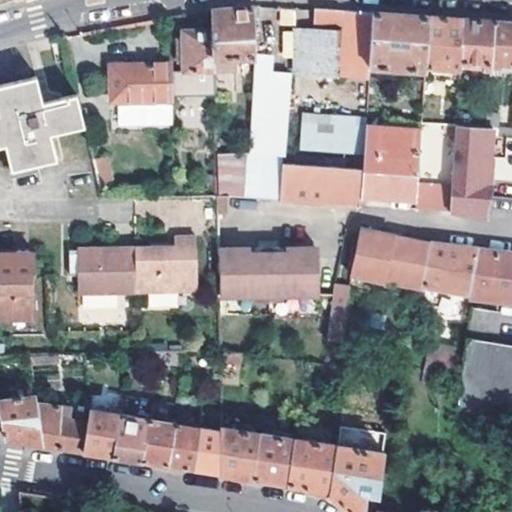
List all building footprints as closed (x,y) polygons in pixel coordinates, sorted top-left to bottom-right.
[(281,7),(278,23),(298,28),(302,11),(281,7)] [(250,56),(250,8),(226,10),(209,11),(209,20),(210,72),(233,72),(232,60),(250,56)] [(316,12),(315,36),(346,37),(345,55),(339,55),(337,76),(368,78),(369,67),(372,15),(343,13),(316,12)] [(372,15),(369,67),(423,70),(423,68),(426,18),(401,16),(372,15)] [(182,72),(210,72),(209,20),(182,20),(182,16),(168,19),(168,45),(177,45),(177,62),(182,62),(182,72)] [(456,69),(457,68),(459,20),(436,18),(426,18),(423,68),(456,69)] [(487,67),(489,21),(469,20),(459,20),(457,68),(487,69),(487,67)] [(511,22),(498,22),(489,21),(487,67),(496,68),(496,64),(502,65),(511,64),(511,22)] [(294,74),(337,76),(339,55),(345,55),(346,37),(315,36),(296,35),(294,74)] [(270,57),(250,56),(246,153),(283,155),(289,75),(270,74),(270,57)] [(168,101),(168,66),(108,68),(109,103),(168,101)] [(79,127),(73,95),(48,101),(40,103),(33,78),(0,86),(0,148),(5,147),(12,173),(55,161),(49,135),(79,127)] [(484,112),(484,117),(484,127),(493,128),(495,128),(495,112),(484,112)] [(453,125),(472,126),(472,116),(454,114),(453,125)] [(484,117),(472,116),(472,126),(484,127),(484,117)] [(302,153),(345,155),(347,119),(304,117),(302,153)] [(366,120),(347,119),(345,155),(364,156),(365,127),(366,120)] [(453,125),(450,186),(449,211),(486,213),(489,198),(492,188),(490,187),(493,158),(491,157),(493,128),(484,127),(472,126),(453,125)] [(364,156),(363,172),(361,197),(389,198),(415,200),(419,130),(365,127),(364,156)] [(213,196),(214,215),(224,216),(225,197),(359,207),(361,207),(361,197),(363,172),(342,170),(342,164),(283,158),(283,155),(246,153),(212,155),(213,176),(213,196)] [(101,157),(86,160),(93,191),(108,188),(101,157)] [(213,196),(213,176),(207,176),(202,180),(203,196),(213,196)] [(177,177),(169,177),(169,190),(177,190),(177,177)] [(449,211),(450,186),(436,185),(435,201),(434,211),(449,211)] [(418,210),(434,211),(435,201),(418,199),(418,210)] [(384,277),(421,284),(430,246),(387,235),(361,229),(349,276),(383,284),(384,277)] [(171,239),(171,244),(172,250),(146,250),(130,251),(131,293),(195,292),(194,238),(171,239)] [(420,287),(468,294),(477,251),(451,248),(430,246),(421,284),(420,287)] [(259,256),(259,250),(251,250),(251,255),(215,255),(216,297),(251,296),(266,296),(280,296),(314,295),(314,253),(275,254),(275,250),(269,250),(269,255),(259,256)] [(131,293),(130,251),(65,252),(65,278),(74,278),(75,294),(131,293)] [(467,298),(511,301),(511,254),(498,253),(477,251),(468,294),(467,298)] [(28,253),(0,252),(0,322),(30,322),(28,253)] [(334,285),(327,342),(342,344),(349,288),(334,285)] [(266,296),(251,296),(252,306),(266,305),(266,296)] [(266,296),(266,305),(279,305),(280,296),(266,296)] [(467,311),(455,412),(511,421),(511,342),(496,339),(499,313),(467,311)] [(241,356),(220,354),(220,363),(240,366),(241,356)] [(153,367),(155,355),(140,356),(139,365),(153,367)] [(180,375),(183,355),(155,355),(153,367),(152,371),(180,375)] [(133,356),(127,356),(126,364),(139,365),(140,356),(133,356)] [(33,445),(41,447),(35,406),(34,398),(0,401),(0,419),(5,441),(33,445)] [(109,413),(118,414),(120,404),(106,402),(104,412),(109,413)] [(75,452),(82,453),(86,425),(65,422),(66,416),(59,415),(60,411),(35,406),(41,447),(75,452)] [(112,458),(118,417),(118,414),(109,413),(108,415),(88,413),(86,425),(82,453),(104,457),(112,458)] [(135,420),(118,417),(112,458),(132,461),(139,462),(145,423),(145,418),(136,416),(135,420)] [(163,425),(145,423),(139,462),(159,465),(166,467),(172,426),(173,423),(163,421),(163,425)] [(194,471),(196,430),(172,426),(166,467),(187,470),(194,471)] [(251,480),(259,435),(218,429),(218,432),(219,475),(244,479),(251,480)] [(212,474),(219,475),(218,432),(196,430),(194,471),(212,474)] [(294,440),(259,435),(251,480),(279,485),(287,486),(294,440)] [(334,447),(294,440),(287,486),(319,492),(327,493),(328,494),(334,447)] [(382,454),(334,447),(328,494),(345,509),(348,511),(364,511),(367,498),(376,499),(382,454)] [(54,511),(54,501),(17,500),(17,511),(54,511)]
